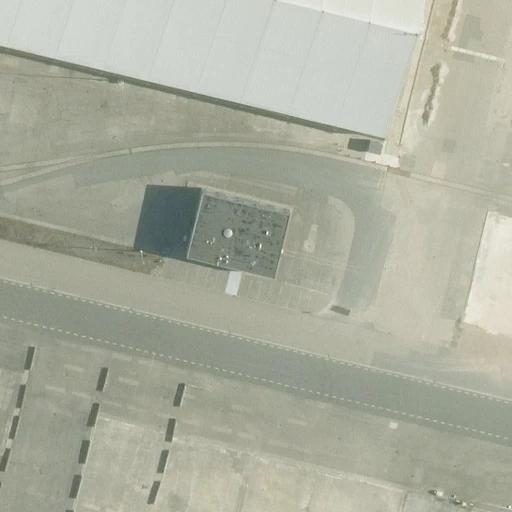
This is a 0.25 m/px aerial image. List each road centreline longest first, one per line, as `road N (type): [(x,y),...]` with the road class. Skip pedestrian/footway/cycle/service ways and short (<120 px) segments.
road 1 (unclassified): [(33,511),(69,370),(511,477)]
road 2 (unclassified): [(341,346),(377,210),(429,180),(474,0)]
road 3 (unclassified): [(341,346),(0,265)]
road 4 (unclassified): [(511,387),(341,346)]
